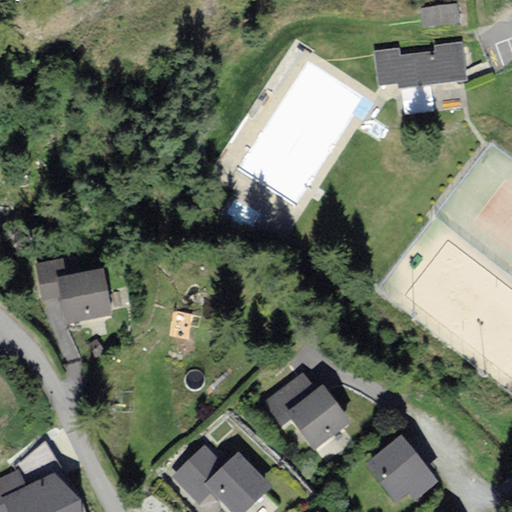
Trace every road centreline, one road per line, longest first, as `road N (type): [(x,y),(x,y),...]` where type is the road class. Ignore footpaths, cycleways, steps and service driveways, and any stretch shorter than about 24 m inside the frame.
road 1 (residential): [(0,323),(26,343),(50,380),(118,511)]
road 2 (track): [(463,511),(451,474),(395,406),(319,363)]
